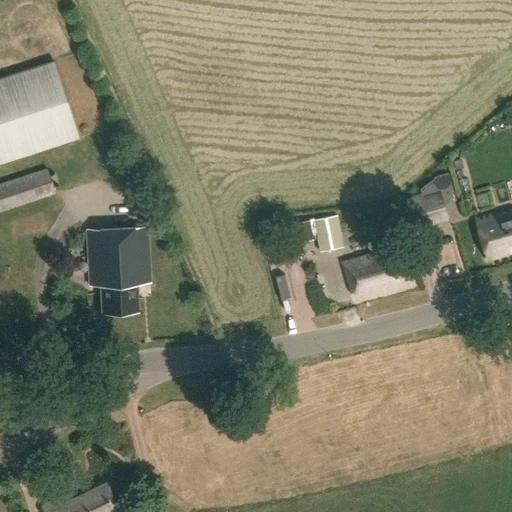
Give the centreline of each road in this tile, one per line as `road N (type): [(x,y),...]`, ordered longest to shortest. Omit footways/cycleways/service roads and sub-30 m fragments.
road 1 (tertiary): [(183,360),(384,330),(511,291)]
road 2 (unclassified): [(0,450),(183,360)]
road 3 (tertiary): [(0,369),(183,360)]
